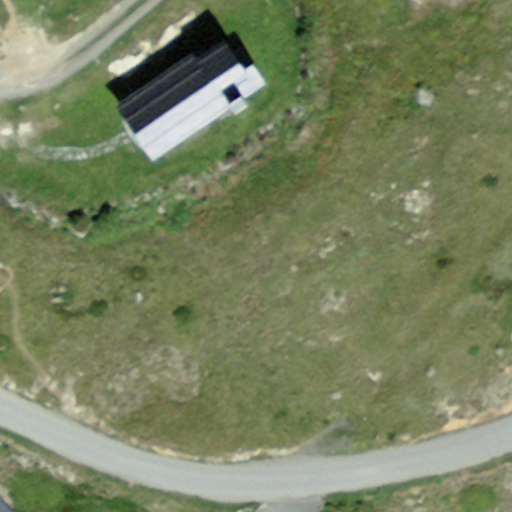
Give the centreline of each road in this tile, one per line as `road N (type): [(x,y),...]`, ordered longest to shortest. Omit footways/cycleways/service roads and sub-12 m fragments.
road 1 (residential): [(511,432),(366,470),(226,481),(124,460),(0,406)]
road 2 (track): [(19,85),(69,67),(149,0)]
